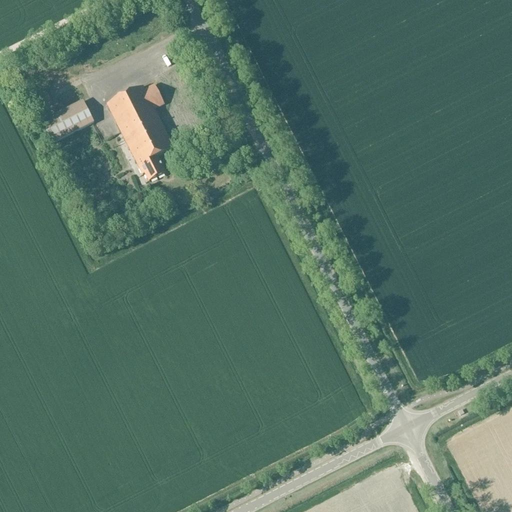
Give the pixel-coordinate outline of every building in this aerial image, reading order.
[(154,111),(164,105),(155,87),(145,91),(143,88),(106,106),(142,176),(145,175),(149,184),(166,175),(157,158),(174,151),(154,111)] [(32,99),(39,112),(52,105),(45,92),(32,99)] [(39,124),(50,146),(94,124),(83,102),(39,124)] [(486,378),(472,385),(474,390),(488,384),(486,378)] [(454,417),(459,415),(456,408),(451,411),(454,417)]
